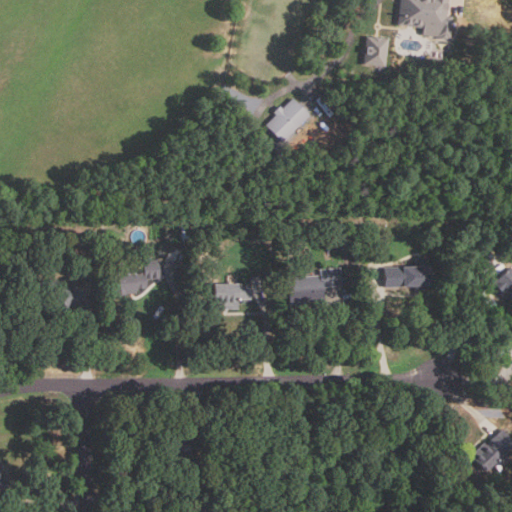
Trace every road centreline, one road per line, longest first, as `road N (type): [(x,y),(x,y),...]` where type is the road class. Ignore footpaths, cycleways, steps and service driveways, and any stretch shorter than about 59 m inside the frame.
road 1 (residential): [(0,390),(54,380),(435,376)]
road 2 (residential): [(85,383),(88,511)]
